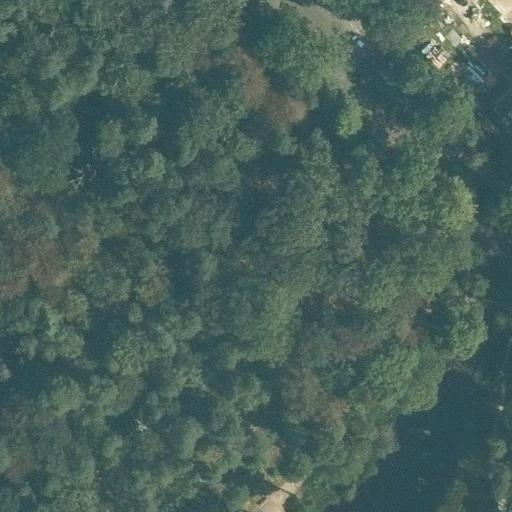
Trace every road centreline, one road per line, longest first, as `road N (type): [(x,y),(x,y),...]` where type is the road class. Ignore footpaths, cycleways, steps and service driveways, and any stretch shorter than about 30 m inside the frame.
road 1 (tertiary): [(511,205),(315,9)]
road 2 (unknown): [(306,322),(136,511)]
